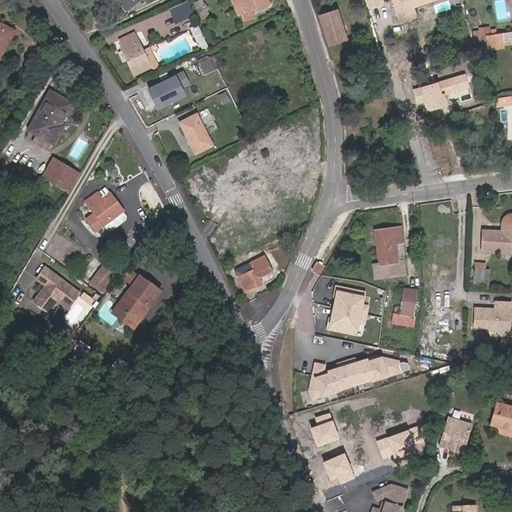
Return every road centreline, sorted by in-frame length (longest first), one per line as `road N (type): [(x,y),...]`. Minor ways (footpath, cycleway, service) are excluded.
road 1 (residential): [(49,0),(161,171),(248,342)]
road 2 (residential): [(331,198),(336,132),(301,0)]
road 3 (residential): [(248,342),(315,511)]
road 4 (residential): [(511,179),(331,198)]
road 5 (residential): [(248,342),(281,309),(331,198)]
